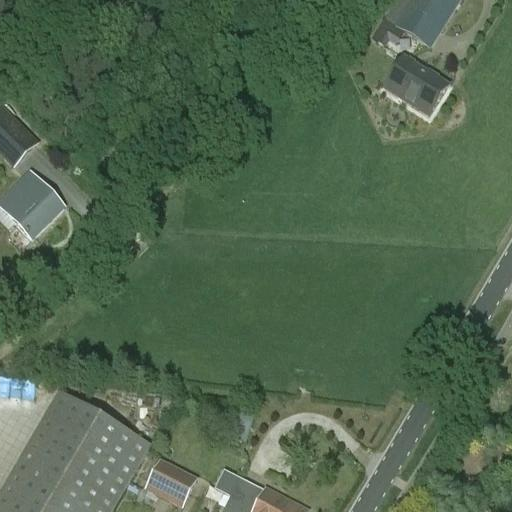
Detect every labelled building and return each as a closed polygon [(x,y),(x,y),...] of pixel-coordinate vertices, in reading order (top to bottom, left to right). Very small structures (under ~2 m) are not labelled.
[(412,0),(393,31),(402,36),(429,51),(461,0),(412,0)] [(393,31),(383,25),(372,43),(384,50),(388,44),(395,48),(402,36),(393,31)] [(450,93),(403,64),(383,93),(432,123),(450,93)] [(0,158),(1,160),(26,135),(0,109),(0,158)] [(0,213),(31,245),(64,213),(30,178),(0,206),(0,213)] [(116,511),(153,453),(59,401),(0,501),(0,511),(116,511)] [(244,450),(256,416),(239,412),(229,445),(244,450)] [(178,511),(181,511),(197,484),(159,464),(144,494),(178,511)] [(303,511),(267,492),(264,497),(239,483),(223,511),(303,511)]
